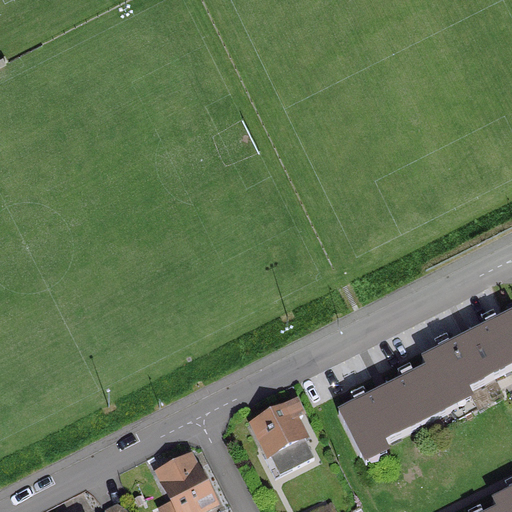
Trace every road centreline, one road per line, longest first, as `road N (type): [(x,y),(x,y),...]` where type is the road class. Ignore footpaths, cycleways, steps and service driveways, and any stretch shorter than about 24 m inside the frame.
road 1 (residential): [(511,259),(199,416)]
road 2 (residential): [(199,416),(11,511)]
